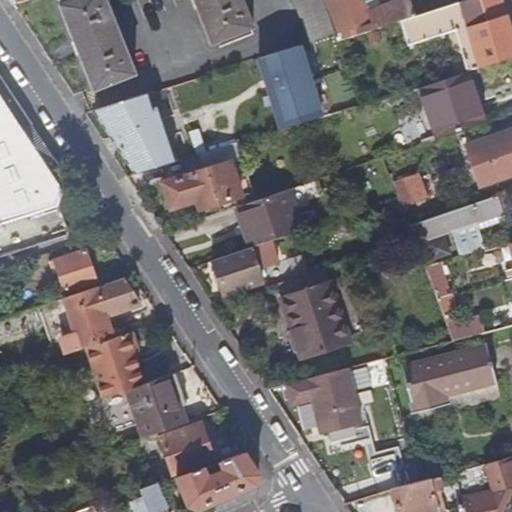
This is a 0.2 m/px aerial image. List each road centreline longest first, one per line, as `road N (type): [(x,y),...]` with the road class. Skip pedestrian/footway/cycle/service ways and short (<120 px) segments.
road 1 (residential): [(125,220),(305,492)]
road 2 (residential): [(0,33),(125,220)]
road 3 (residential): [(0,262),(125,220)]
